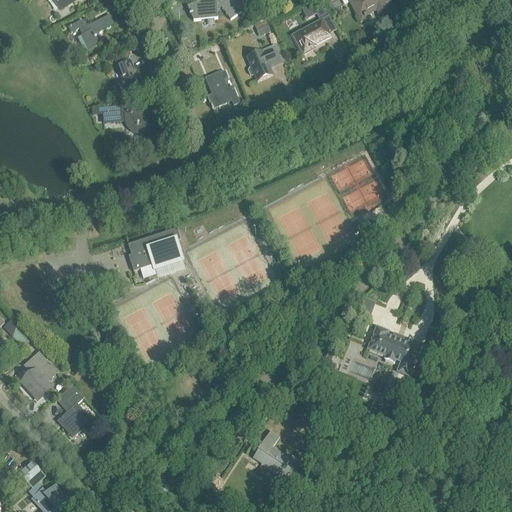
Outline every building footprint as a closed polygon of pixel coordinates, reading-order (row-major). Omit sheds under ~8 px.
[(53,0),(61,11),(79,0),(53,0)] [(194,6),(188,10),(191,14),(190,15),(189,15),(190,16),(191,16),(193,21),(193,23),(201,22),(201,21),(214,20),(214,21),(218,20),(217,10),(222,9),(222,10),(223,12),(223,11),(226,15),(226,16),(227,16),(230,21),(230,22),(245,11),(242,7),(238,7),(237,4),(239,4),(238,1),(237,1),(236,0),(207,0),(206,0),(202,2),(202,3),(196,6),(195,5),(194,6)] [(363,0),(361,1),(360,0),(341,0),(345,7),(350,4),(353,9),(355,8),(359,16),(357,17),(362,26),(367,23),(366,21),(369,19),(368,18),(376,14),(382,24),(392,18),(381,0),(363,0)] [(324,12),(318,1),(311,5),(316,16),(324,12)] [(324,12),(316,16),(320,23),(322,23),(329,19),(325,11),(324,12)] [(115,28),(110,17),(86,30),(83,23),(69,30),(72,36),(79,32),(82,38),(79,40),(87,56),(100,49),(95,39),(115,28)] [(260,38),(272,33),(267,22),(256,27),(260,38)] [(313,53),(312,50),(331,40),(322,23),(320,23),(293,38),(304,58),(313,53)] [(273,77),(269,68),(277,65),(271,51),(263,55),(262,53),(247,60),(251,70),(249,71),(248,73),(250,77),(252,78),(254,77),(257,84),(273,77)] [(142,91),(138,80),(136,80),(130,64),(117,69),(122,82),(118,83),(123,98),(142,91)] [(213,112),(227,106),(225,103),(230,101),(234,108),(239,106),(232,90),(226,93),(222,84),(228,81),(224,74),(220,76),(220,75),(206,81),(211,93),(214,92),(216,96),(208,100),(213,112)] [(112,110),(93,112),(93,117),(103,116),(104,125),(125,123),(126,125),(126,127),(127,128),(127,129),(129,131),(130,132),(131,133),(133,135),(134,135),(135,135),(137,136),(139,137),(150,135),(148,114),(133,116),(133,107),(112,110)] [(177,231),(128,247),(131,257),(134,256),(135,260),(130,262),(133,273),(153,267),(155,271),(182,262),(176,243),(180,242),(177,231)] [(316,266),(316,254),(296,254),(296,266),(316,266)] [(391,289),(383,285),(379,294),(387,297),(391,289)] [(366,299),(361,315),(371,318),(376,302),(366,299)] [(5,328),(23,349),(31,342),(13,321),(5,328)] [(250,335),(240,341),(244,346),(272,330),(269,324),(250,335)] [(409,380),(422,349),(410,344),(409,347),(403,345),(403,344),(394,340),(393,341),(387,339),(389,335),(377,330),(368,353),(386,360),(385,363),(394,367),(395,364),(401,366),(405,368),(411,370),(408,379),(409,380)] [(329,372),(334,358),(327,355),(322,369),(329,372)] [(50,390),(46,386),(57,376),(39,356),(25,369),(32,376),(23,384),(38,401),(50,390)] [(234,363),(229,367),(236,374),(240,370),(234,363)] [(73,388),(57,403),(67,414),(58,423),(74,440),(84,431),(91,438),(100,430),(79,407),(85,401),(73,388)] [(288,407),(295,399),(288,392),(280,400),(288,407)] [(42,414),(37,417),(41,422),(46,418),(42,414)] [(272,488),(282,494),(301,466),(292,460),(289,464),(272,452),(279,441),(270,434),(253,461),(279,478),(272,488)] [(35,480),(38,484),(45,479),(32,464),(20,475),(29,486),(35,480)] [(0,501),(7,494),(6,493),(12,488),(2,478),(0,479),(0,501)] [(43,491),(32,501),(41,511),(57,511),(68,502),(55,487),(46,495),(43,491)]
